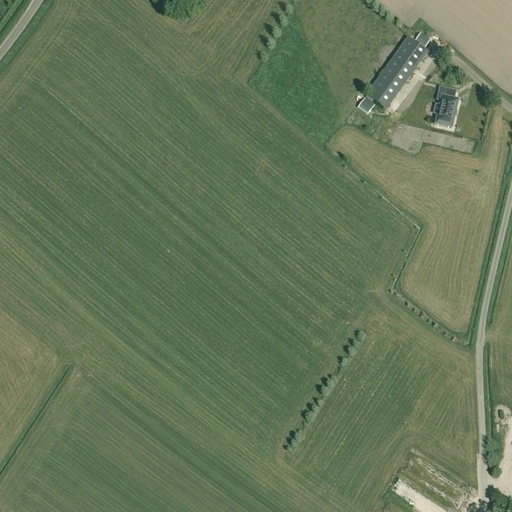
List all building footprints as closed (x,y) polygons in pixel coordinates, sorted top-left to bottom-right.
[(420,35),(415,42),(424,49),(430,42),(420,35)] [(408,39),(365,98),(386,113),(428,54),(408,39)] [(430,91),(433,86),(426,82),(424,87),(430,91)] [(461,88),(455,95),(474,113),(481,106),(461,88)] [(434,126),(451,129),(456,100),(453,100),(454,92),(445,91),(444,98),(440,97),(438,108),(435,107),(433,115),(436,115),(434,126)] [(428,114),(433,107),(417,94),(407,106),(420,116),(424,111),(428,114)] [(366,117),(374,107),(364,99),(356,109),(366,117)] [(406,134),(412,129),(408,125),(412,122),(407,114),(397,120),(406,134)] [(506,395),(507,357),(498,357),(497,395),(506,395)] [(409,459),(401,469),(410,476),(417,466),(409,459)]
